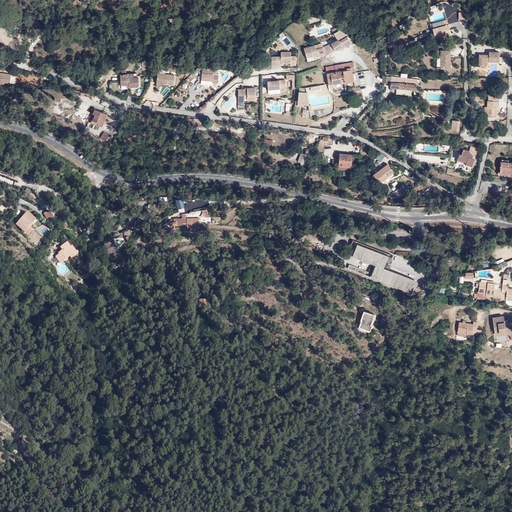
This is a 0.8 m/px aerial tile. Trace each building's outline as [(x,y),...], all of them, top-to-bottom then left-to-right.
[(433,29),(435,38),(451,34),(449,25),(433,29)] [(335,34),(338,40),(347,35),(341,30),(335,34)] [(280,39),(287,47),(291,43),(285,35),(280,39)] [(338,40),(332,44),(336,51),(341,48),(342,47),(344,49),(352,43),(347,35),(338,40)] [(336,51),(332,44),(324,48),(325,55),(336,51)] [(325,55),(324,48),(316,50),(315,46),(305,49),(307,58),(314,56),(317,55),(318,57),(325,55)] [(441,69),(449,69),(449,66),(451,66),(451,50),(441,50),(441,69)] [(486,68),(486,62),(486,61),(489,61),(489,62),(499,62),(500,52),(489,52),(489,55),(479,55),(479,68),(486,68)] [(291,53),(281,53),(282,57),(272,57),(272,66),(282,66),(282,64),(291,64),(291,66),(297,65),(297,57),(291,57),(291,53)] [(351,70),(352,74),(355,74),(354,63),(335,66),(336,72),(351,70)] [(213,69),(202,68),(202,70),(201,84),(204,84),(204,85),(208,85),(211,85),(212,84),(218,85),(218,77),(217,77),(217,75),(213,74),(213,69)] [(353,81),(352,74),(351,70),(336,72),(331,73),(332,84),(353,81)] [(0,83),(5,84),(5,83),(10,83),(11,74),(0,72),(0,83)] [(129,74),(120,75),(121,85),(127,85),(130,85),(130,88),(139,87),(139,77),(134,77),(134,73),(129,73),(129,74)] [(175,76),(163,75),(162,84),(163,84),(163,85),(164,85),(174,85),(175,76)] [(292,89),(295,89),(295,75),(286,75),(286,80),(292,80),(292,89)] [(417,80),(392,77),(390,87),(416,90),(417,80)] [(273,83),(273,82),(268,82),(269,90),(287,89),(286,81),(275,82),(275,83),(273,83)] [(342,85),(329,86),(330,90),(335,90),(336,93),(343,93),(342,85)] [(248,90),(245,90),(239,90),(239,99),(244,99),(248,99),(248,100),(256,100),(256,89),(248,89),(248,90)] [(307,93),(298,92),(298,98),(296,102),(295,101),(295,106),(309,105),(307,93)] [(228,110),(235,97),(230,94),(226,100),(225,100),(221,107),(228,110)] [(488,107),(487,117),(488,117),(497,117),(497,112),(497,110),(499,110),(499,102),(499,96),(489,96),(489,101),(488,101),(488,107)] [(110,108),(112,104),(103,100),(101,104),(110,108)] [(102,127),(107,114),(95,109),(94,114),(96,115),(94,120),(93,121),(99,123),(99,125),(102,127)] [(189,129),(202,129),(202,119),(189,119),(189,129)] [(451,121),(450,132),(459,132),(459,121),(451,121)] [(106,141),(109,135),(103,132),(100,137),(106,141)] [(460,154),(458,160),(466,163),(466,165),(472,167),(477,148),(471,146),(470,151),(463,149),(461,155),(460,154)] [(306,149),(305,154),(300,153),(297,164),(306,166),(310,150),(306,149)] [(339,153),(339,170),(352,170),(352,153),(339,153)] [(381,153),(375,160),(381,166),(388,159),(381,153)] [(511,173),(511,162),(503,161),(502,173),(511,173)] [(380,184),(395,173),(388,165),(374,175),(380,184)] [(395,192),(397,196),(405,192),(402,187),(395,192)] [(393,201),(397,197),(393,193),(389,196),(393,201)] [(48,221),(54,218),(49,210),(44,213),(48,221)] [(25,232),(36,220),(27,212),(16,224),(25,232)] [(172,218),(172,226),(199,227),(199,218),(186,218),(186,214),(182,214),(182,218),(172,218)] [(103,242),(108,256),(112,255),(110,249),(115,247),(112,239),(103,242)] [(68,248),(71,247),(67,242),(60,247),(62,250),(59,253),(59,254),(56,256),(61,263),(70,256),(72,259),(74,256),(68,248)] [(411,293),(415,281),(384,270),(387,263),(391,264),(393,257),(357,245),(353,259),(375,267),(371,280),(411,293)] [(72,246),(71,247),(68,248),(74,256),(78,254),(72,246)] [(511,258),(497,263),(499,270),(511,265),(511,258)] [(495,281),(479,279),(477,297),(500,300),(501,293),(506,293),(505,304),(511,304),(511,286),(507,286),(509,273),(503,272),(502,288),(494,287),(495,281)] [(198,306),(207,305),(207,297),(198,297),(198,306)] [(370,332),(375,316),(364,312),(359,328),(370,332)] [(492,315),(494,332),(509,330),(510,338),(511,337),(511,324),(509,325),(508,318),(505,318),(504,313),(492,315)] [(473,319),(473,322),(459,320),(457,333),(481,336),(482,329),(477,328),(479,320),(473,319)]
